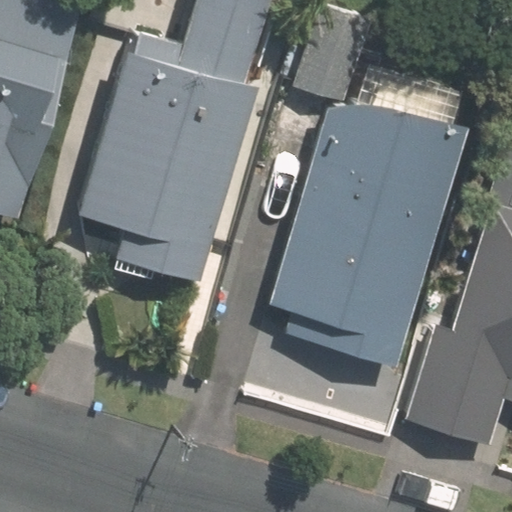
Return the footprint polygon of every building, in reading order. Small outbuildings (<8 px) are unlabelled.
[(72,0),(0,0),(0,198),(13,202),(72,0)] [(237,75),(257,0),(183,0),(174,35),(130,23),(125,43),(117,42),(72,204),(121,216),(113,247),(198,269),(250,78),(237,75)] [(279,324),(382,354),(451,120),(334,86),(356,9),(326,0),(307,0),(284,77),(317,88),(256,293),(286,302),(279,324)] [(511,171),(503,169),(478,196),(473,195),(431,334),(511,358),(511,373),(506,394),(511,395),(511,171)] [(504,364),(432,342),(411,415),(483,437),(504,364)]
